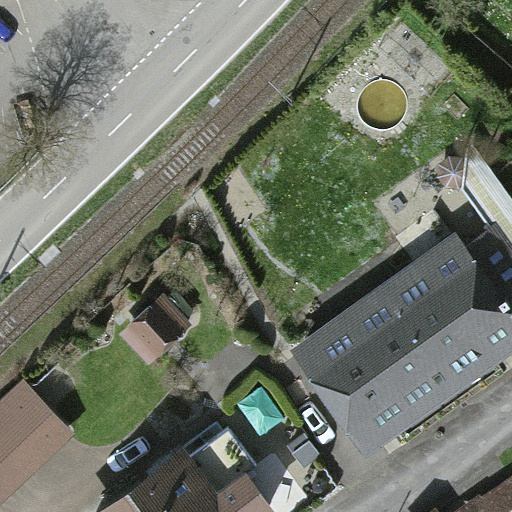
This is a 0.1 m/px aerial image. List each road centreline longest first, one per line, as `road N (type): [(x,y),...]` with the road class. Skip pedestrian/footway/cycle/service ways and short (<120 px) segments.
road 1 (secondary): [(0,239),(247,0)]
road 2 (residential): [(367,511),(511,407)]
